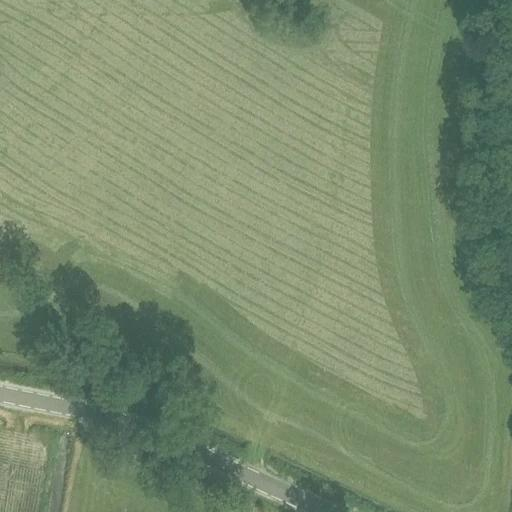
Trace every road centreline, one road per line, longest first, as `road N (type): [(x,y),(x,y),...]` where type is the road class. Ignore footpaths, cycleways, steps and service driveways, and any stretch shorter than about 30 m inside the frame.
road 1 (tertiary): [(322,511),(133,430),(0,396)]
road 2 (track): [(511,287),(489,170),(497,0)]
